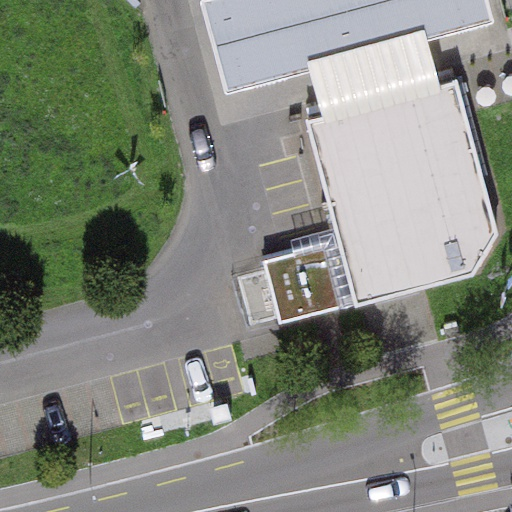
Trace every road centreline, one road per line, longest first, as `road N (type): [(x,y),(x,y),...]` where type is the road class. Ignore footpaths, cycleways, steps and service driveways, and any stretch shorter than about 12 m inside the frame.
road 1 (tertiary): [(511,383),(307,480)]
road 2 (tertiary): [(307,480),(511,460)]
road 3 (tertiary): [(178,511),(307,480)]
